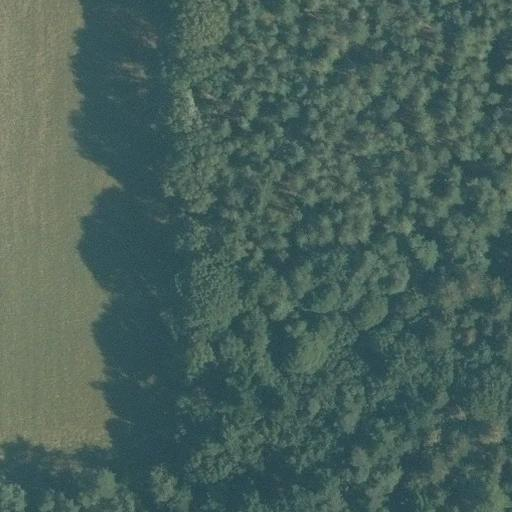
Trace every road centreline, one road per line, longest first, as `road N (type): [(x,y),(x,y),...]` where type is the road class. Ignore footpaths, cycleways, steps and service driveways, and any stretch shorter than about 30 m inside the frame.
road 1 (unknown): [(495,203),(435,236),(333,246),(240,316),(178,329)]
road 2 (track): [(170,0),(178,329)]
road 3 (unknown): [(511,20),(487,154),(496,211),(511,228)]
road 4 (unknown): [(178,329),(182,511)]
road 5 (track): [(0,481),(181,482)]
